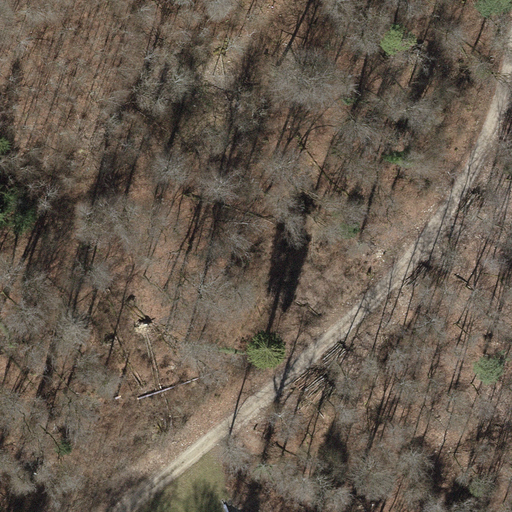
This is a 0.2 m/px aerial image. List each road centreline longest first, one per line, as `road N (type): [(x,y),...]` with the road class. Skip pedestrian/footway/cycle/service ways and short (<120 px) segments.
road 1 (track): [(128,511),(420,242),(490,145),(511,46)]
road 2 (track): [(0,248),(160,152),(303,0)]
